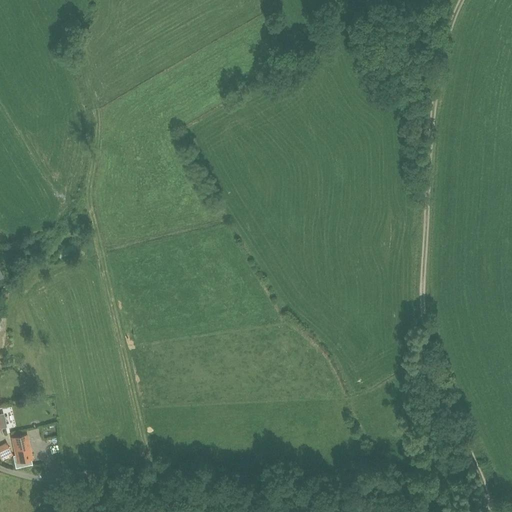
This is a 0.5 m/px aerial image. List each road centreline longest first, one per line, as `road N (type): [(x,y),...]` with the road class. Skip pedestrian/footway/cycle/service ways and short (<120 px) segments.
road 1 (track): [(463,0),(438,79),(424,278),(432,365)]
road 2 (unclassified): [(345,511),(207,477),(47,481),(0,470)]
